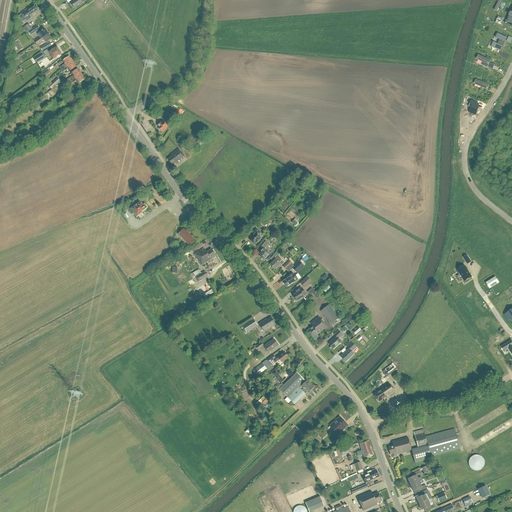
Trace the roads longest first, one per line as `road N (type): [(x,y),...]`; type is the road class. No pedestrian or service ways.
road 1 (secondary): [(368,427),(125,116)]
road 2 (residential): [(511,67),(464,154),(473,187),(511,222)]
road 3 (unclassified): [(125,116),(194,77),(206,0)]
road 4 (unclassified): [(511,375),(452,410),(404,413),(368,427)]
road 5 (secondary): [(125,116),(44,0)]
road 6 (track): [(299,413),(207,499)]
